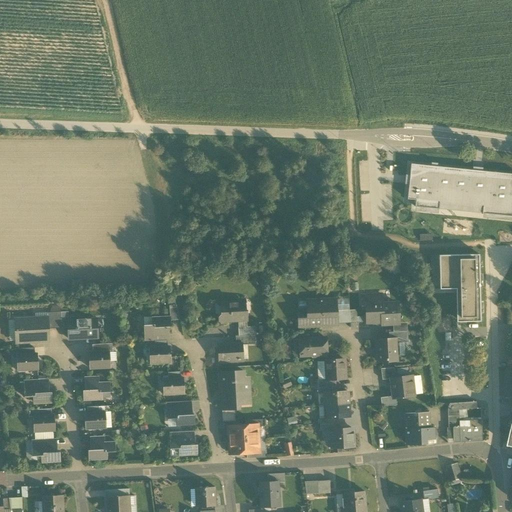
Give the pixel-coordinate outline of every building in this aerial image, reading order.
[(511,174),(411,164),(407,199),(415,200),(415,207),(438,209),(439,203),(483,207),(482,213),(482,214),(483,214),(511,216),(511,174)] [(438,209),(482,213),(483,207),(439,203),(438,209)] [(461,322),(480,322),(479,254),(439,255),(440,289),(456,289),(460,289),(461,322)] [(383,321),(383,324),(393,323),(397,323),(396,303),(378,304),(378,295),(363,296),(363,308),(366,308),(367,316),(360,317),(360,323),(383,321)] [(348,298),(336,299),(337,311),(349,310),(348,298)] [(336,299),(308,301),(308,309),(298,310),(297,310),(298,327),(322,326),(322,325),(322,322),(337,321),(337,311),(336,299)] [(297,301),(298,310),(308,309),(308,301),(306,301),(297,301)] [(218,321),(221,323),(225,323),(227,321),(231,321),(237,321),(247,321),(246,311),(245,311),(245,302),(221,304),(221,309),(222,309),(222,315),(221,315),(218,318),(218,321)] [(169,306),(169,318),(170,318),(170,321),(179,320),(176,305),(169,306)] [(120,316),(126,318),(129,311),(122,308),(120,316)] [(337,324),(349,323),(349,310),(337,311),(337,321),(337,324)] [(356,310),(349,310),(349,323),(360,323),(360,317),(356,317),(356,310)] [(48,329),(61,328),(60,312),(47,313),(47,318),(48,329)] [(68,312),(60,312),(61,328),(68,328),(68,321),(68,312)] [(143,317),(143,325),(153,325),(153,319),(153,317),(143,317)] [(34,339),(34,342),(49,341),(48,329),(47,318),(35,319),(15,320),(16,341),(28,340),(28,339),(34,339)] [(143,325),(144,336),(169,334),(169,330),(167,330),(167,327),(168,327),(171,327),(170,321),(170,318),(169,318),(153,319),(153,325),(143,325)] [(68,328),(69,339),(79,339),(78,337),(97,336),(96,319),(68,321),(68,328)] [(407,323),(397,323),(393,323),(393,332),(407,331),(407,323)] [(238,327),(238,337),(254,336),(254,327),(247,327),(238,327)] [(396,339),(396,343),(408,342),(407,331),(393,332),(389,332),(390,339),(396,339)] [(255,344),(254,336),(238,337),(235,337),(236,345),(240,345),(247,345),(255,344)] [(311,356),(312,358),(315,358),(317,356),(323,355),(326,355),(325,338),(300,339),(300,356),(311,356)] [(378,361),(378,362),(397,361),(396,343),(396,339),(390,339),(377,340),(377,354),(376,355),(376,360),(378,361)] [(109,352),(109,353),(112,352),(112,344),(92,345),(92,353),(109,352)] [(218,346),(219,362),(240,361),(240,345),(236,345),(218,346)] [(149,347),(150,363),(170,363),(169,346),(167,347),(154,347),(149,347)] [(89,353),(90,369),(110,368),(109,361),(109,353),(109,352),(92,353),(89,353)] [(17,356),(18,371),(37,370),(36,354),(34,354),(17,355),(17,356)] [(327,379),(327,380),(335,380),(345,379),(344,360),(339,360),(326,361),(326,362),(327,379)] [(316,362),(317,380),(327,379),(326,362),(323,362),(316,362)] [(381,369),(382,380),(390,379),(395,378),(394,368),(381,369)] [(221,408),(222,409),(234,408),(236,408),(236,404),(244,403),(244,393),(249,392),(248,379),(244,379),(243,372),(220,374),(220,390),(222,390),(223,408),(221,408)] [(420,375),(412,376),(414,396),(422,395),(420,375)] [(392,397),(392,399),(395,398),(414,396),(412,376),(395,378),(390,379),(392,397)] [(163,379),(164,395),(183,394),(182,378),(180,378),(168,379),(163,379)] [(280,382),(284,389),(292,386),(288,379),(280,382)] [(317,380),(318,388),(331,387),(335,387),(335,380),(327,380),(327,379),(317,380)] [(82,391),(83,399),(100,398),(99,393),(110,392),(109,382),(98,383),(84,383),(85,391),(82,391)] [(35,396),(35,402),(52,401),(51,392),(49,393),(47,393),(47,389),(49,389),(49,385),(47,385),(24,387),(24,397),(35,396)] [(323,394),(324,406),(348,404),(348,391),(331,392),(323,393),(323,394)] [(382,406),(395,405),(396,405),(395,398),(392,399),(392,397),(381,398),(382,406)] [(447,404),(447,411),(459,410),(477,409),(476,402),(447,404)] [(349,417),(348,404),(324,406),(324,417),(324,418),(332,417),(349,417)] [(177,418),(178,424),(194,423),(194,415),(192,415),(191,407),(166,409),(167,419),(177,418)] [(222,409),(222,422),(234,421),(234,408),(222,409)] [(459,410),(447,411),(449,428),(459,427),(459,421),(459,410)] [(85,413),(86,429),(105,428),(104,412),(98,413),(87,413),(85,413)] [(405,414),(406,430),(429,428),(428,412),(425,412),(405,414)] [(34,417),(34,432),(52,431),(54,431),(53,415),(51,415),(33,416),(34,417)] [(286,418),(287,426),(297,424),(295,416),(286,418)] [(177,418),(167,419),(167,427),(178,427),(178,424),(177,418)] [(146,422),(139,424),(141,431),(148,429),(146,422)] [(228,427),(229,440),(257,439),(257,427),(257,426),(245,426),(228,427)] [(257,427),(257,439),(265,439),(265,426),(257,427)] [(460,435),(460,442),(482,441),(482,427),(481,427),(465,427),(465,428),(460,428),(454,428),(453,428),(453,435),(460,435)] [(433,428),(429,428),(406,430),(406,444),(425,443),(425,439),(434,439),(433,428)] [(331,447),(332,448),(354,447),(352,429),(339,429),(330,430),(331,430),(331,447)] [(331,430),(322,431),(323,447),(331,447),(331,430)] [(52,433),(52,431),(34,432),(35,440),(53,439),(52,433)] [(180,446),(181,452),(197,451),(197,445),(195,445),(194,437),(192,438),(169,439),(170,447),(180,446)] [(258,451),(257,439),(229,440),(230,453),(246,453),(258,452),(258,451)] [(266,450),(265,439),(257,439),(258,451),(266,450)] [(32,446),(31,440),(25,440),(26,458),(28,458),(28,461),(43,460),(43,456),(32,456),(32,446)] [(88,450),(88,459),(105,458),(105,452),(115,452),(115,442),(104,442),(92,443),(90,443),(90,450),(88,450)] [(284,444),(287,456),(293,454),(291,443),(284,444)] [(43,460),(43,462),(60,461),(59,452),(57,452),(57,445),(32,446),(32,456),(43,456),(43,460)] [(180,446),(170,447),(170,458),(181,458),(181,452),(180,446)] [(443,467),(448,483),(462,479),(458,463),(443,467)] [(267,474),(267,482),(277,482),(278,482),(284,482),(284,473),(267,474)] [(306,494),(312,494),(311,481),(304,482),(306,494)] [(259,483),(260,508),(262,508),(262,507),(261,507),(261,504),(269,504),(269,507),(279,507),(278,482),(277,482),(267,482),(259,483)] [(198,506),(198,507),(215,506),(214,496),(213,496),(213,488),(197,488),(197,489),(198,506)] [(124,496),(129,496),(129,489),(105,490),(105,497),(106,497),(124,496)] [(423,492),(424,500),(427,499),(439,497),(437,490),(423,492)] [(339,509),(339,511),(366,511),(364,492),(345,494),(347,508),(339,509)] [(347,508),(345,494),(338,494),(339,509),(347,508)] [(44,502),(44,511),(62,511),(62,495),(43,496),(44,502)] [(108,511),(128,511),(128,505),(125,505),(124,496),(106,497),(107,507),(108,507),(108,511)] [(128,505),(134,505),(134,496),(129,496),(124,496),(125,505),(128,505)] [(10,510),(10,511),(22,511),(22,498),(9,498),(10,510)] [(402,502),(403,511),(422,511),(421,500),(421,499),(402,502)] [(429,511),(427,499),(424,500),(421,500),(422,511),(429,511)] [(34,511),(44,511),(44,502),(34,502),(34,511)]
